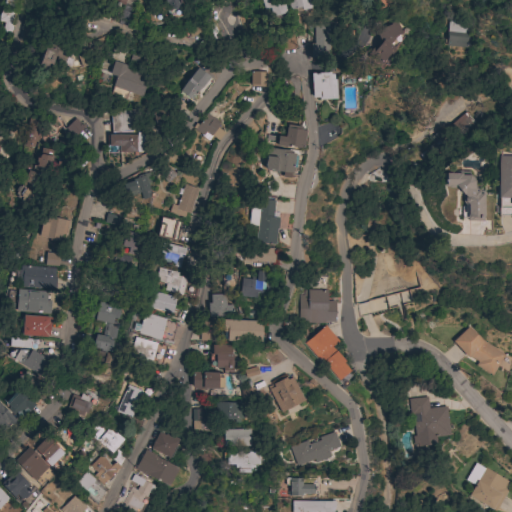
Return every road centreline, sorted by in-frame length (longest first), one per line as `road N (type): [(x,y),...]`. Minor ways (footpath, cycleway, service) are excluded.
road 1 (residential): [(103,171),(86,194),(74,241),(68,389),(0,459),(159,410),(205,299),(196,234),(211,178),(228,138),(298,62)]
road 2 (residential): [(351,511),(360,468),(352,423),(271,328),(290,269),(308,155),(298,62)]
road 3 (residential): [(298,62),(226,74),(172,149),(113,174),(96,164),(92,120),(31,108),(2,81),(27,0)]
road 4 (residential): [(362,168),(341,211),(347,338),(360,349),(426,352),(511,443)]
road 5 (residential): [(169,511),(171,498),(196,476),(187,375),(177,364)]
